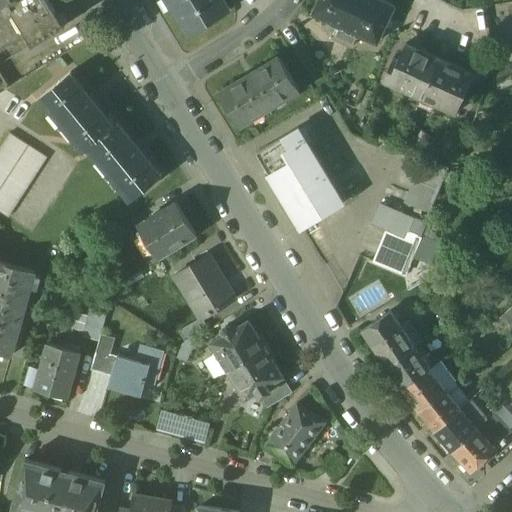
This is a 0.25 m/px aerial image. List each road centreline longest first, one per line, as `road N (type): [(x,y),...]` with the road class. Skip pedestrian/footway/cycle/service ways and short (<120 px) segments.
road 1 (residential): [(170,77),(402,457),(448,511)]
road 2 (residential): [(0,405),(380,511)]
road 3 (residential): [(293,0),(170,77)]
